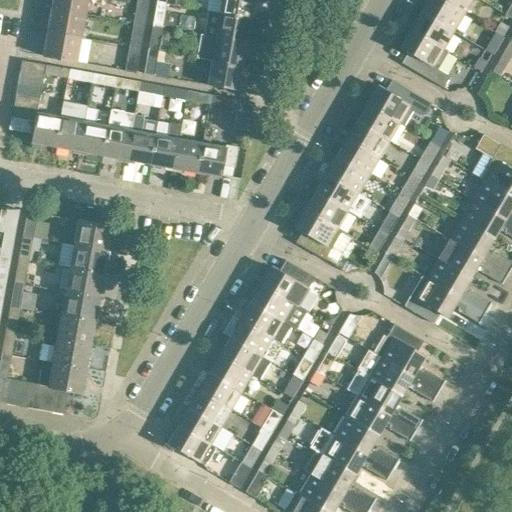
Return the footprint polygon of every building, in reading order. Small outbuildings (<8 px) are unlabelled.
[(52,0),(51,9),(84,15),(86,0),(52,0)] [(148,2),(137,0),(132,24),(144,26),(148,2)] [(249,20),(252,0),(216,0),(222,1),(220,14),(249,20)] [(464,14),(439,0),(426,0),(428,1),(421,13),(453,32),(464,14)] [(472,0),(439,0),(464,14),(472,0)] [(164,13),(166,5),(156,3),(152,27),(162,28),(162,26),(173,28),(175,15),(164,13)] [(51,9),(47,33),(80,39),(84,15),(51,9)] [(207,12),(203,36),(245,43),(249,20),(220,14),(207,12)] [(453,32),(421,13),(414,24),(413,24),(409,30),(443,50),(453,32)] [(495,33),(502,37),(507,27),(501,23),(495,33)] [(128,48),(129,48),(140,50),(144,26),(132,24),(128,48)] [(157,52),(162,28),(152,27),(148,51),(157,52)] [(446,52),(443,50),(409,30),(406,36),(407,37),(400,49),(407,53),(401,63),(443,88),(450,76),(437,69),(446,52)] [(76,62),(80,39),(47,33),(42,56),(76,63),(76,62)] [(495,33),(485,50),(491,54),(493,56),(504,38),(502,37),(495,33)] [(195,59),(211,62),(241,67),(245,43),(203,36),(199,35),(195,59)] [(135,74),(140,50),(129,48),(124,71),(124,72),(135,74)] [(157,52),(148,51),(144,74),(167,78),(169,63),(156,61),(157,52)] [(511,56),(504,52),(492,72),(499,76),(511,56)] [(481,72),(487,62),(480,58),(474,68),(481,72)] [(42,77),(43,75),(45,65),(21,61),(19,73),(42,77)] [(236,91),(241,67),(211,62),(207,86),(236,91)] [(45,65),(43,75),(67,79),(69,69),(45,65)] [(69,69),(67,79),(91,84),(93,74),(69,69)] [(19,73),(17,85),(40,89),(42,77),(19,73)] [(93,74),(91,84),(115,88),(117,78),(93,74)] [(117,78),(115,88),(138,92),(139,82),(117,78)] [(419,116),(424,115),(431,104),(391,80),(385,91),(378,87),(370,99),(369,98),(365,104),(400,124),(404,126),(412,112),(419,116)] [(139,82),(138,92),(161,96),(163,86),(139,82)] [(38,100),(40,89),(17,85),(15,96),(38,100)] [(163,86),(161,96),(184,100),(186,91),(163,86)] [(186,91),(184,100),(208,105),(210,95),(186,91)] [(252,116),(252,115),(254,103),(210,95),(208,105),(207,108),(231,112),(252,116)] [(15,96),(13,107),(36,111),(38,100),(15,96)] [(400,124),(365,104),(362,110),(363,111),(357,122),(390,141),(400,124)] [(11,118),(34,122),(36,113),(36,111),(13,107),(11,118)] [(126,160),(131,131),(134,114),(110,110),(107,126),(102,156),(126,160)] [(36,113),(34,122),(32,134),(31,143),(54,147),(60,118),(36,113)] [(126,160),(148,164),(154,135),(140,132),(144,116),(134,114),(131,131),(126,160)] [(8,130),(32,134),(34,122),(11,118),(8,130)] [(54,147),(78,152),(84,122),(60,118),(54,147)] [(107,126),(84,122),(78,152),(102,156),(107,126)] [(172,169),(178,137),(180,124),(169,122),(166,137),(154,135),(148,164),(172,169)] [(390,141),(357,122),(350,134),(348,133),(345,139),(379,159),(390,141)] [(480,178),(511,196),(511,151),(483,135),(473,152),(489,162),(480,178)] [(172,169),(196,173),(201,143),(201,141),(178,137),(172,169)] [(379,159),(345,139),(341,145),(343,146),(336,157),(369,177),(379,159)] [(201,141),(201,143),(196,173),(221,178),(221,176),(223,166),(234,168),(238,148),(201,141)] [(439,147),(437,146),(429,141),(424,151),(419,159),(429,165),(439,147)] [(443,155),(436,166),(431,176),(438,180),(450,159),(443,155)] [(369,177),(336,157),(329,169),(327,168),(324,174),(358,194),(369,177)] [(419,159),(409,177),(419,182),(429,165),(419,159)] [(358,194),(324,174),(320,180),(322,181),(315,192),(348,212),(358,194)] [(438,180),(431,176),(425,185),(432,189),(438,180)] [(419,182),(409,177),(398,194),(408,200),(419,182)] [(472,200),(511,223),(511,213),(509,212),(511,206),(511,196),(480,178),(479,178),(484,181),(472,200)] [(348,212),(315,192),(308,204),(307,203),(303,209),(338,229),(348,212)] [(398,218),(408,200),(398,194),(389,211),(390,211),(389,212),(398,218)] [(461,220),(493,239),(500,226),(505,229),(504,233),(511,237),(511,223),(472,200),(461,220)] [(420,209),(413,205),(408,215),(415,219),(420,209)] [(0,218),(0,230),(4,231),(15,233),(19,210),(8,208),(6,220),(0,218)] [(341,231),(338,229),(303,209),(300,215),(301,216),(294,228),(301,233),(295,243),(325,260),(335,265),(336,266),(336,265),(335,264),(349,241),(350,241),(351,240),(339,233),(341,231)] [(23,234),(33,236),(37,213),(27,212),(23,234)] [(389,212),(379,230),(388,235),(398,218),(389,212)] [(415,219),(408,215),(396,235),(403,239),(410,243),(415,236),(407,231),(415,219)] [(449,239),(508,274),(511,267),(511,262),(493,251),(490,254),(486,251),(493,239),(461,220),(449,239)] [(78,221),(74,244),(107,250),(111,227),(78,221)] [(368,247),(370,249),(377,253),(388,235),(379,230),(368,247)] [(4,231),(0,251),(0,255),(10,257),(15,233),(4,231)] [(41,238),(33,236),(23,234),(18,258),(29,260),(37,262),(41,238)] [(403,239),(396,235),(385,254),(392,258),(403,239)] [(438,259),(470,278),(477,266),(482,268),(481,272),(502,285),(508,274),(449,239),(438,259)] [(74,244),(69,267),(103,273),(107,250),(74,244)] [(392,258),(385,254),(374,273),(375,274),(377,276),(378,277),(379,279),(392,258)] [(0,279),(6,281),(10,257),(0,255),(0,279)] [(18,258),(14,282),(24,284),(29,260),(18,258)] [(422,276),(485,313),(491,303),(470,290),(467,293),(463,290),(470,278),(438,259),(426,278),(422,276)] [(259,284),(297,307),(314,277),(285,260),(278,271),(271,267),(264,279),(263,278),(259,284)] [(69,267),(65,291),(99,297),(103,273),(69,267)] [(404,307),(433,324),(439,314),(446,318),(454,305),(458,308),(458,311),(479,324),(485,313),(422,276),(404,307)] [(14,282),(10,306),(20,308),(24,284),(14,282)] [(294,305),(297,307),(259,284),(256,290),(257,291),(250,303),(284,323),(294,305)] [(65,291),(61,315),(94,321),(99,297),(65,291)] [(290,326),(284,323),(250,303),(243,314),(242,313),(238,319),(274,340),(280,344),(284,337),(290,326)] [(5,330),(16,332),(20,308),(10,306),(5,330)] [(336,317),(330,313),(325,314),(322,320),(331,325),(336,317)] [(361,316),(357,316),(355,316),(352,315),(349,314),(338,333),(348,338),(361,316)] [(57,337),(56,339),(90,345),(92,337),(94,321),(61,315),(57,337)] [(230,337),(230,338),(263,358),(274,340),(238,319),(235,325),(236,326),(230,337)] [(423,341),(394,324),(386,337),(376,354),(439,392),(445,381),(424,369),(421,371),(417,369),(424,356),(417,352),(423,341)] [(5,330),(1,353),(12,355),(15,337),(16,332),(5,330)] [(319,330),(315,337),(313,340),(321,344),(326,335),(319,330)] [(336,337),(327,352),(334,357),(343,341),(337,337),(336,337)] [(269,361),(263,358),(230,338),(223,350),(221,349),(218,355),(252,375),(259,379),(269,361)] [(90,345),(56,339),(52,362),(86,368),(90,345)] [(321,344),(313,340),(307,349),(303,357),(310,362),(321,344)] [(358,370),(368,376),(401,396),(408,383),(412,386),(412,389),(433,402),(439,392),(376,354),(369,350),(358,370)] [(327,352),(315,372),(323,376),(334,357),(327,352)] [(1,353),(0,360),(0,377),(8,379),(12,355),(1,353)] [(216,362),(209,373),(242,392),(252,375),(218,355),(214,361),(216,362)] [(291,374),(292,375),(300,379),(306,369),(308,367),(310,362),(301,357),(291,374)] [(48,386),(55,388),(68,391),(81,393),(86,368),(52,362),(42,360),(38,384),(44,385),(48,386)] [(393,408),(401,396),(368,376),(358,370),(346,390),(357,396),(416,431),(422,420),(401,408),(398,411),(393,408)] [(317,386),(323,376),(315,372),(310,381),(317,386)] [(231,410),(242,392),(209,373),(202,385),(201,384),(197,390),(231,410)] [(294,389),(300,379),(292,375),(286,384),(294,389)] [(9,379),(8,379),(0,377),(0,403),(5,404),(9,379)] [(5,404),(17,406),(21,381),(9,379),(5,404)] [(28,408),(32,383),(21,381),(17,406),(28,408)] [(40,410),(44,385),(38,384),(32,383),(28,408),(40,410)] [(55,388),(48,386),(44,385),(40,410),(51,412),(55,388)] [(68,391),(55,388),(51,412),(63,415),(68,391)] [(195,397),(188,408),(221,428),(231,410),(197,390),(194,396),(195,397)] [(357,396),(345,416),(378,435),(385,422),(389,425),(388,429),(409,442),(416,431),(357,396)] [(281,416),(287,406),(277,400),(271,410),(281,416)] [(300,416),(306,406),(298,401),(292,411),(300,416)] [(211,445),(221,428),(188,408),(181,420),(180,419),(176,425),(211,445)] [(271,433),(281,416),(271,410),(261,427),(271,433)] [(289,435),(300,416),(292,411),(281,431),(289,435)] [(370,447),(378,435),(345,416),(334,435),(393,470),(399,459),(377,447),(375,450),(370,447)] [(167,444),(204,466),(214,447),(211,445),(176,425),(173,431),(174,432),(167,444)] [(271,433),(261,427),(251,445),(261,451),(271,433)] [(309,447),(315,451),(322,455),(354,474),(362,462),(366,465),(365,468),(386,481),(393,470),(334,435),(321,428),(309,447)] [(281,431),(269,450),(277,455),(289,435),(281,431)] [(251,468),(261,451),(251,445),(241,462),(251,468)] [(266,475),(277,455),(269,450),(258,470),(266,475)] [(322,455),(315,451),(303,471),(311,475),(370,509),(376,499),(354,487),(352,489),(347,487),(354,474),(322,455)] [(251,468),(241,462),(228,482),(239,489),(251,468)] [(245,492),(255,498),(268,476),(266,475),(258,470),(245,492)] [(311,475),(299,494),(328,511),(332,511),(339,501),(343,504),(342,507),(349,511),(368,511),(370,509),(311,475)] [(141,507),(157,510),(162,486),(144,482),(140,507),(141,507)] [(328,511),(299,494),(295,492),(283,511),(328,511)]
